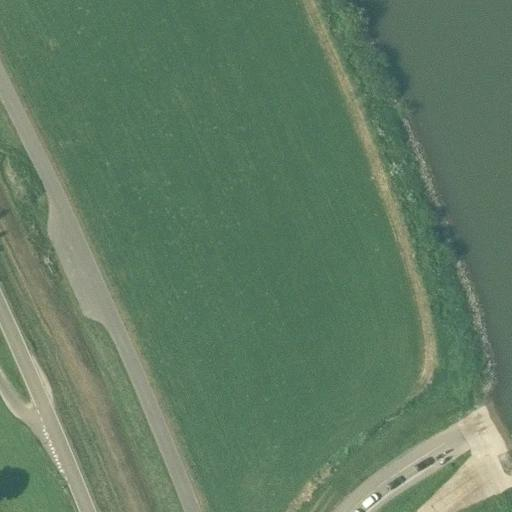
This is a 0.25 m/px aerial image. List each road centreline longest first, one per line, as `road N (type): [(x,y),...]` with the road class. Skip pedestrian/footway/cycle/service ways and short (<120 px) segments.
road 1 (tertiary): [(350,511),(461,434)]
road 2 (tertiary): [(52,430),(0,308)]
